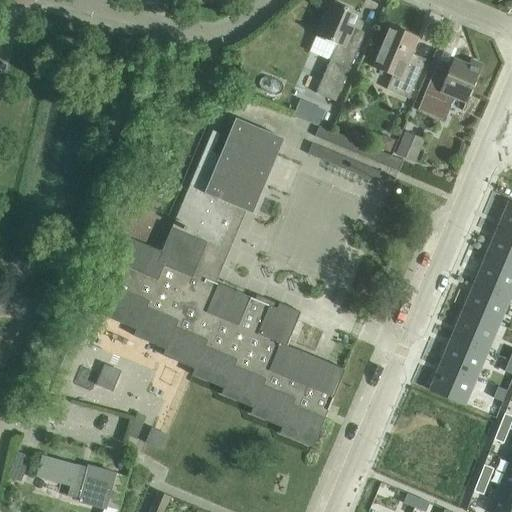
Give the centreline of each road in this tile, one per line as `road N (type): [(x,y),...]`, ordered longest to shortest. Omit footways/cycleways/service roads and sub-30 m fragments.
road 1 (residential): [(340,511),(489,137)]
road 2 (residential): [(67,0),(211,33),(264,0)]
